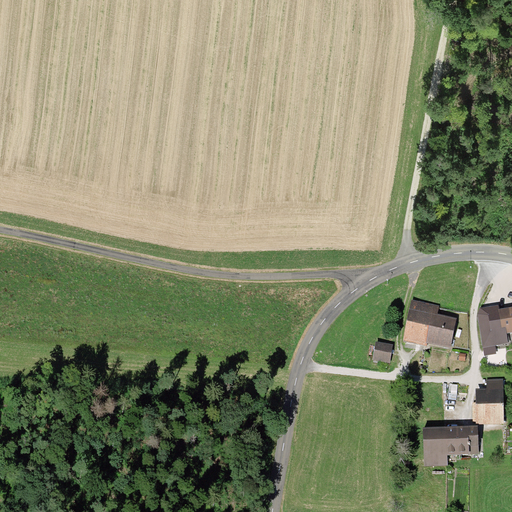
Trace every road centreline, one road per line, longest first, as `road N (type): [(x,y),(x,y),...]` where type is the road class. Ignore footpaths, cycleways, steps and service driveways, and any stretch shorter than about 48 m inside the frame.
road 1 (residential): [(0,230),(199,272),(336,274),(358,287)]
road 2 (track): [(300,365),(473,379),(473,316),(490,252)]
road 3 (track): [(411,261),(409,212),(452,0)]
road 4 (unclassified): [(272,511),(307,346),(358,287)]
road 5 (unclassified): [(358,287),(411,261),(511,255)]
